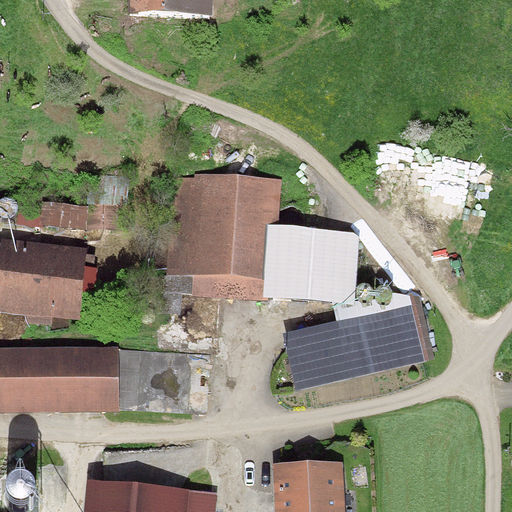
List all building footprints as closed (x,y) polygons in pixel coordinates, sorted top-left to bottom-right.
[(128,0),(128,18),(189,21),(207,22),(207,0),(128,0)] [(123,209),(126,183),(90,181),(88,232),(128,233),(128,209),(123,209)] [(164,295),(162,315),(176,316),(178,296),(345,307),(349,242),(276,236),(269,230),(272,189),(174,182),(169,281),(163,281),(162,295),(164,295)] [(13,222),(15,219),(15,215),(14,211),(11,208),(8,206),(4,206),(0,207),(0,223),(2,225),(6,226),(10,224),(13,222)] [(283,213),(283,214),(280,217),(278,221),(279,226),(281,230),(284,232),(288,234),(293,234),(297,232),(300,228),(301,224),(301,220),(299,216),(295,213),(291,211),(287,212),(283,213)] [(48,326),(49,315),(87,319),(92,261),(5,253),(0,295),(0,310),(25,313),(24,323),(48,326)] [(355,296),(354,299),(355,303),(356,306),(359,308),(363,309),(366,308),(369,306),(371,304),(372,300),(371,297),(370,294),(367,292),(364,291),(360,291),(357,293),(355,296)] [(374,296),(373,300),(373,303),(374,306),(377,309),(380,310),(383,310),(386,309),(389,306),(390,303),(390,300),(389,297),(387,294),(383,293),(380,293),(377,294),(374,296)] [(344,337),(292,348),(302,392),(432,365),(419,307),(341,323),(344,337)] [(116,358),(0,359),(0,413),(117,412),(116,358)] [(337,511),(336,471),(276,474),(277,511),(337,511)] [(103,491),(101,511),(212,511),(214,500),(103,491)]
